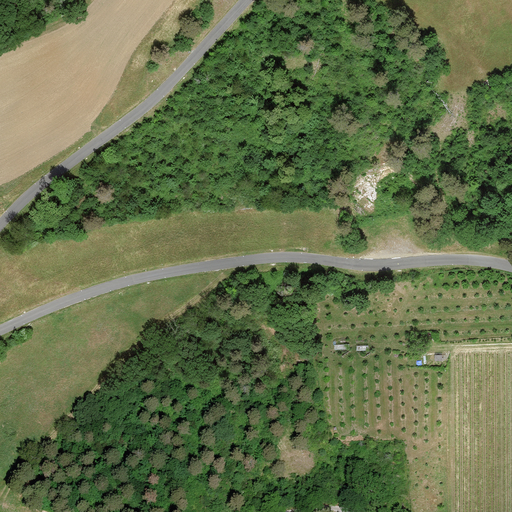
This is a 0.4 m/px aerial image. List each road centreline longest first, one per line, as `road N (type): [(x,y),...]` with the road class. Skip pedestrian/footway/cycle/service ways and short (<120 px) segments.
road 1 (tertiary): [(511,267),(476,259),(372,265),(265,258),(128,280),(0,330)]
road 2 (tertiary): [(0,224),(162,91),(246,0)]
